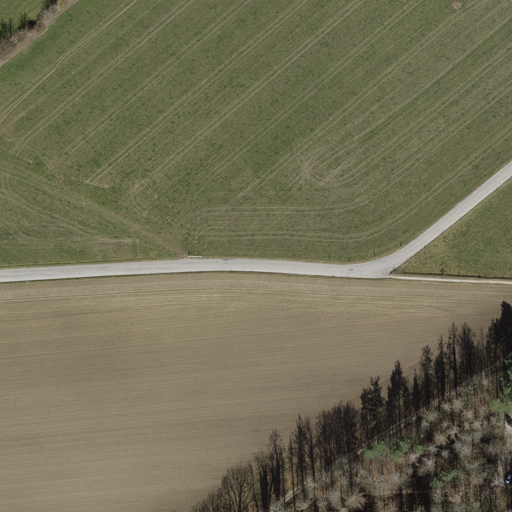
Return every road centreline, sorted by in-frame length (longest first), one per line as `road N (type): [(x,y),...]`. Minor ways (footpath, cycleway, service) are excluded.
road 1 (unclassified): [(511,167),(375,269),(197,264),(0,277)]
road 2 (track): [(252,511),(297,472),(511,347)]
road 3 (track): [(197,264),(61,193),(0,175)]
road 4 (track): [(511,278),(375,269)]
